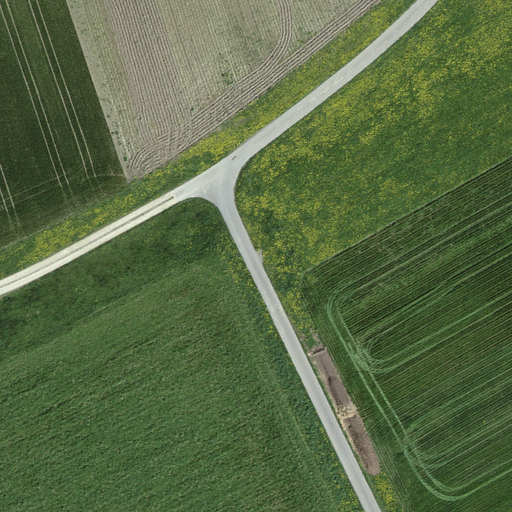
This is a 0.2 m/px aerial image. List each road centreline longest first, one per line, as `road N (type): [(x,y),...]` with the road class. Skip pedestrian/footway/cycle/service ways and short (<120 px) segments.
road 1 (unclassified): [(428,0),(214,175),(372,511)]
road 2 (track): [(0,286),(214,175)]
